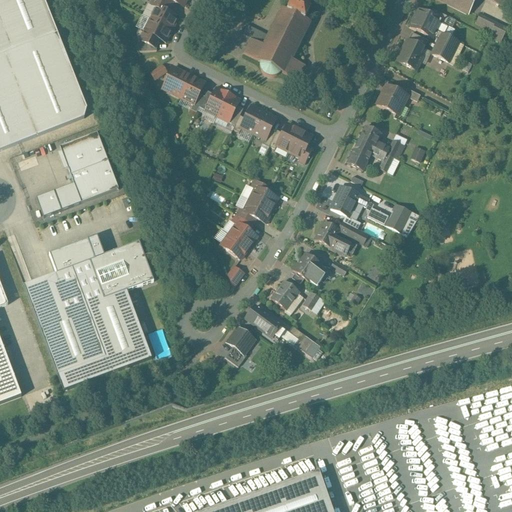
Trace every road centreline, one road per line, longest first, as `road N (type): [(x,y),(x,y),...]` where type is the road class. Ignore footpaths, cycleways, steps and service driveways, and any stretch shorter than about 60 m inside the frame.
road 1 (trunk): [(511,336),(0,498)]
road 2 (residential): [(336,137),(188,62),(180,43),(201,0)]
road 3 (residential): [(242,295),(280,243),(336,137)]
road 4 (residential): [(336,137),(404,0)]
road 5 (residential): [(242,295),(213,337),(191,335),(187,317),(200,304),(230,299)]
